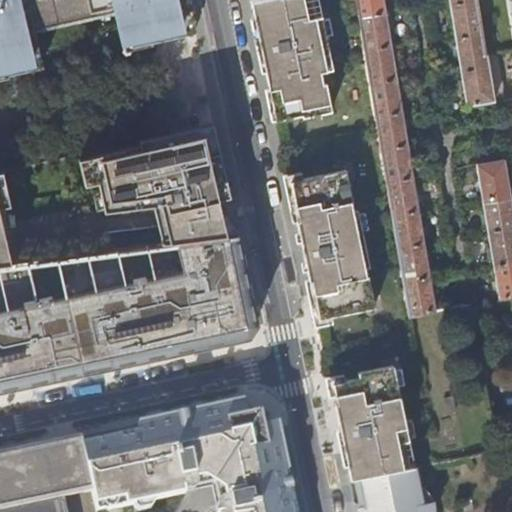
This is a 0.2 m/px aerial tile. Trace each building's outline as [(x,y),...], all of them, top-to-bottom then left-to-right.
[(157,41),(159,41),(157,33),(186,26),(180,0),(0,0),(0,77),(43,68),(36,38),(33,39),(30,26),(117,6),(120,19),(117,20),(121,40),(130,38),(132,47),(157,41)] [(250,0),(255,20),(257,20),(267,70),(265,70),(268,84),(321,73),(333,70),(322,16),(310,20),(305,0),(250,0)] [(350,15),(359,13),(357,0),(349,2),(350,15)] [(409,316),(436,311),(383,0),(357,0),(359,13),(409,316)] [(505,97),(499,52),(488,54),(479,0),(450,0),(468,106),(495,101),(495,99),(505,97)] [(117,6),(30,26),(33,39),(36,38),(35,32),(115,13),(117,20),(120,19),(117,6)] [(188,34),(186,26),(157,33),(159,41),(188,34)] [(323,83),(321,73),(268,84),(272,101),(283,99),(285,111),(300,108),(302,117),(331,111),(326,82),(323,83)] [(217,202),(231,199),(226,172),(211,175),(209,163),(223,160),(216,125),(142,142),(144,151),(127,155),(126,151),(88,159),(94,185),(100,184),(107,213),(155,206),(169,204),(168,202),(189,198),(191,207),(217,202)] [(87,187),(94,185),(88,159),(81,161),(87,187)] [(226,172),(223,160),(209,163),(211,175),(226,172)] [(500,299),(511,297),(511,203),(510,189),(505,160),(478,165),(500,299)] [(307,271),(309,280),(311,281),(319,319),(374,308),(368,276),(359,278),(358,268),(366,267),(368,266),(358,210),(354,211),(347,212),(345,203),(353,202),(346,170),(291,182),(299,219),(297,220),(304,258),(307,257),(309,271),(307,271)] [(0,267),(13,266),(0,210),(9,208),(12,207),(4,173),(0,174),(0,267)] [(164,246),(239,236),(231,199),(217,202),(191,207),(189,198),(168,202),(169,204),(155,206),(164,246)] [(354,211),(353,202),(345,203),(347,212),(354,211)] [(13,266),(17,265),(9,208),(0,210),(13,266)] [(258,326),(239,236),(164,246),(17,265),(13,266),(0,267),(0,391),(248,339),(258,326)] [(359,278),(368,276),(366,267),(358,268),(359,278)] [(485,363),(474,303),(463,305),(474,365),(485,363)] [(511,316),(504,317),(500,324),(501,333),(509,336),(511,335),(511,316)] [(349,475),(350,480),(359,478),(416,467),(415,463),(404,465),(399,442),(408,441),(393,366),(357,372),(358,377),(331,383),(335,402),(334,402),(336,416),(339,416),(350,475),(349,475)] [(443,397),(446,411),(456,409),(454,394),(443,397)] [(221,440),(230,428),(227,414),(198,420),(194,418),(174,422),(171,425),(82,445),(93,493),(95,504),(107,502),(108,510),(185,494),(184,489),(188,491),(192,491),(196,488),(198,484),(196,477),(205,464),(201,445),(221,440)] [(251,461),(260,449),(247,440),(230,428),(221,440),(201,445),(205,464),(196,477),(198,484),(196,488),(192,491),(188,491),(184,489),(185,494),(211,488),(216,511),(219,511),(217,511),(216,504),(218,500),(222,499),(225,498),(234,485),(256,481),(251,461)] [(93,493),(82,445),(80,437),(54,443),(66,498),(93,493)] [(0,511),(69,511),(66,498),(54,443),(0,454),(0,511)] [(287,511),(286,502),(287,498),(284,477),(280,475),(274,446),(260,449),(251,461),(256,481),(234,485),(225,498),(222,499),(218,500),(216,504),(217,511),(219,511),(287,511)] [(426,511),(417,467),(416,467),(359,478),(365,511),(426,511)] [(350,480),(356,511),(365,511),(359,478),(350,480)] [(475,509),(472,496),(462,498),(465,511),(475,509)] [(96,511),(98,511),(108,510),(107,502),(95,504),(96,511)]
